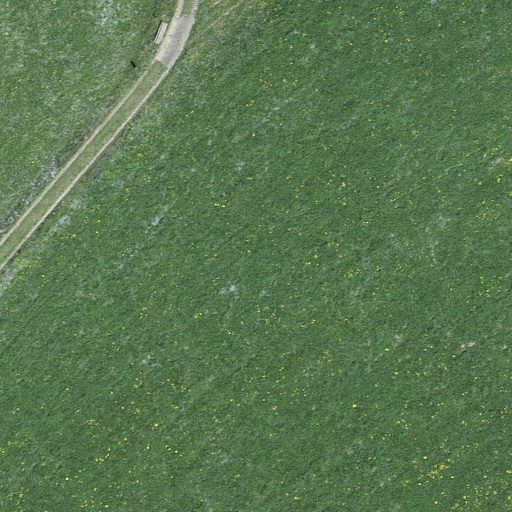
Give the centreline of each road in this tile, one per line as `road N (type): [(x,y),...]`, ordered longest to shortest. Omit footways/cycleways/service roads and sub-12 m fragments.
road 1 (track): [(0,244),(174,45)]
road 2 (track): [(179,0),(174,45),(254,0)]
